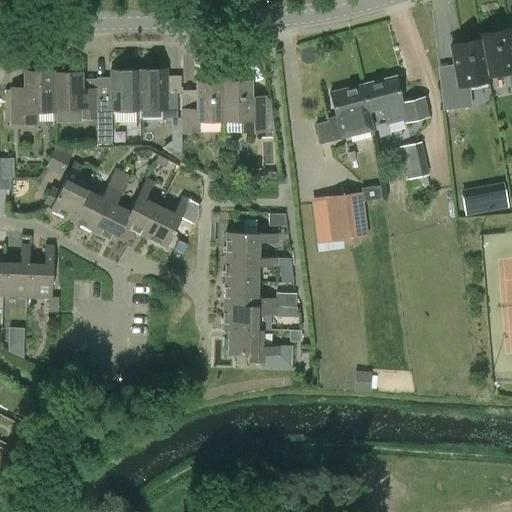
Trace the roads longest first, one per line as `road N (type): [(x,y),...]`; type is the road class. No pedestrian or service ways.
road 1 (tertiary): [(0,26),(287,19),(379,0)]
road 2 (residential): [(117,355),(119,272),(21,224),(0,222)]
